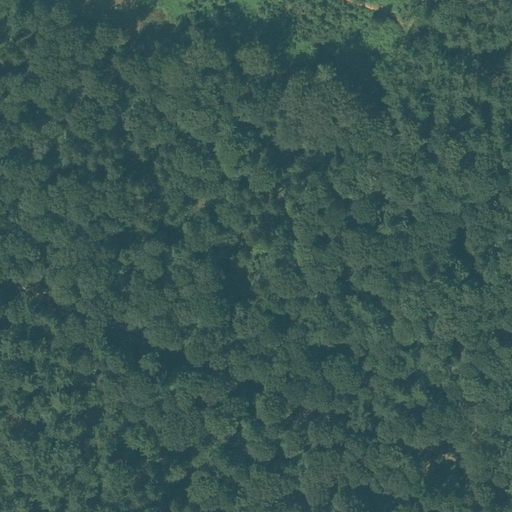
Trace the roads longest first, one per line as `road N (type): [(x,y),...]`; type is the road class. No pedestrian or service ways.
road 1 (track): [(265,377),(418,0)]
road 2 (track): [(265,377),(0,274)]
road 3 (track): [(511,475),(265,377)]
road 4 (track): [(210,511),(265,377)]
